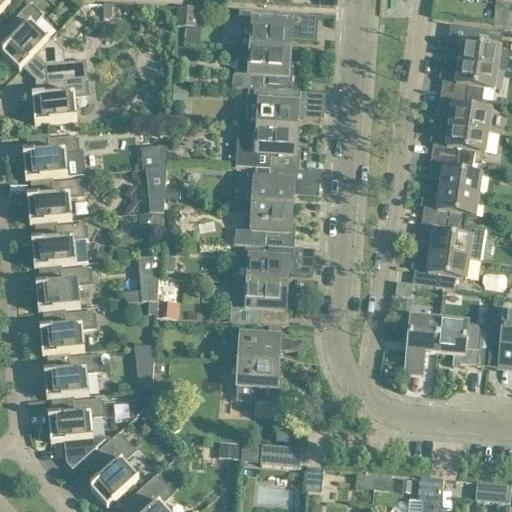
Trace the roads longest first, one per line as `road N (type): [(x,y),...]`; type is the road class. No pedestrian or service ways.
road 1 (residential): [(357,0),(336,347),(344,373),(367,398)]
road 2 (residential): [(367,398),(426,0)]
road 3 (residential): [(367,398),(395,418),(511,430)]
road 4 (residential): [(11,451),(0,311)]
